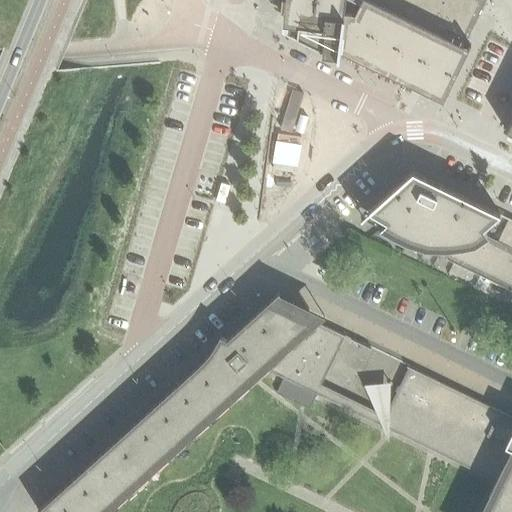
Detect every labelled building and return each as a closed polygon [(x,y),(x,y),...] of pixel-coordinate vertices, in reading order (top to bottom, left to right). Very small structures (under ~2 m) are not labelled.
[(284,0),(282,18),(298,20),(296,31),(442,101),(470,44),(468,43),(468,44),(464,42),(484,0),(284,0)] [(511,221),(424,179),(410,172),(359,218),(360,219),(363,217),(392,234),(405,241),(424,247),(443,247),(444,260),(511,292),(511,221)] [(104,511),(263,369),(316,395),(321,385),(344,338),(370,350),(370,349),(318,324),(324,317),(277,294),(270,300),(225,340),(219,337),(211,350),(204,358),(196,366),(37,510),(40,511),(104,511)] [(511,511),(511,418),(406,367),(406,368),(407,369),(384,416),(321,385),(316,395),(497,483),(482,511),(511,511)] [(369,407),(389,402),(384,379),(363,383),(369,407)]
